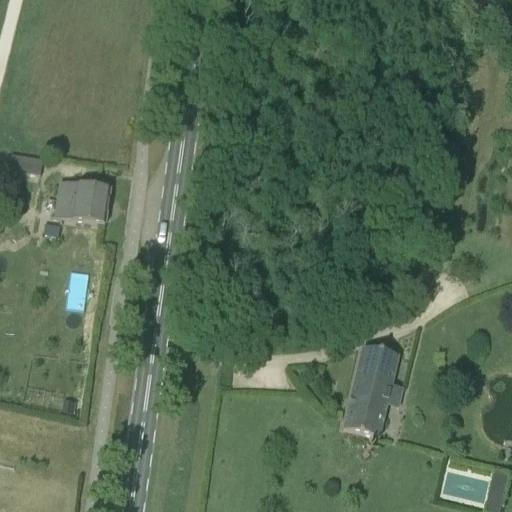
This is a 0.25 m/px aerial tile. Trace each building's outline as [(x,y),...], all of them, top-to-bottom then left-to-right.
[(7,176),(39,181),(41,165),(10,160),(7,176)] [(53,222),(69,225),(103,230),(109,194),(58,187),(53,222)] [(391,193),(386,218),(408,223),(413,198),(391,193)] [(412,270),(405,306),(430,311),(437,275),(412,270)] [(327,294),(332,311),(333,316),(381,303),(375,281),(327,294)] [(360,355),(341,434),(382,444),(391,411),(402,414),(406,395),(394,392),(401,364),(360,355)] [(72,419),(74,408),(62,405),(60,416),(72,419)]
